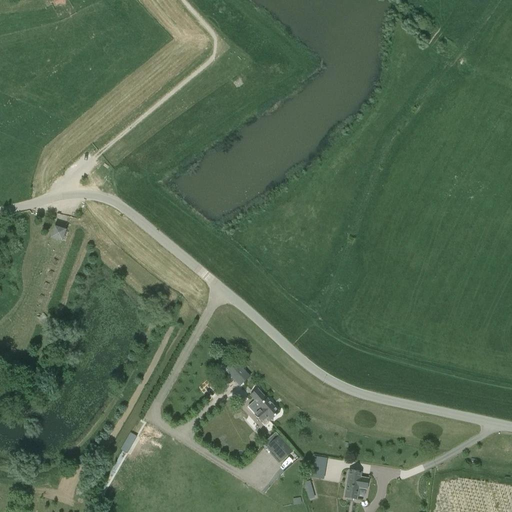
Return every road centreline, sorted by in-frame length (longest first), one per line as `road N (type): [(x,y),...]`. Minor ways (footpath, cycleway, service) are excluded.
road 1 (unclassified): [(511,426),(324,380),(119,205),(67,195),(0,211)]
road 2 (track): [(182,0),(211,32),(214,58),(91,162),(72,195)]
